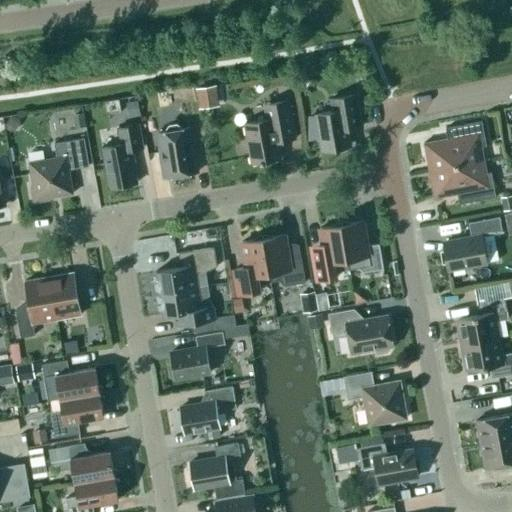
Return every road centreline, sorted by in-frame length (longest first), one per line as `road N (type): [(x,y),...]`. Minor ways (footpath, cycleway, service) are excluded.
road 1 (residential): [(511,501),(458,511),(393,171)]
road 2 (residential): [(164,511),(116,220)]
road 3 (residential): [(116,220),(393,171)]
road 4 (residential): [(393,171),(391,120),(405,109),(511,89)]
road 5 (unclassified): [(0,23),(159,0)]
